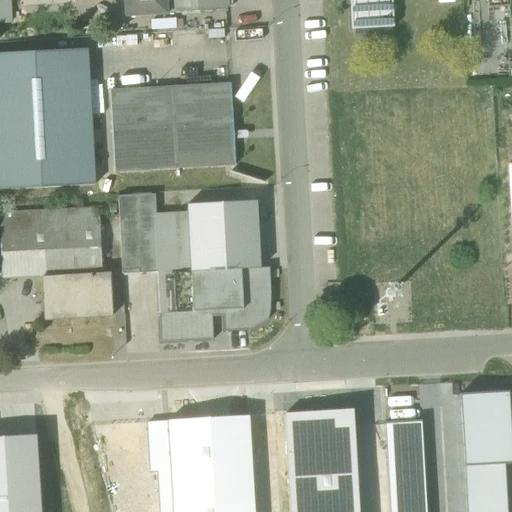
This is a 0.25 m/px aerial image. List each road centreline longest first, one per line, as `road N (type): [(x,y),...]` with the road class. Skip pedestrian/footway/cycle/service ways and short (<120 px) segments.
road 1 (residential): [(299,0),(325,368)]
road 2 (residential): [(0,379),(325,368)]
road 3 (residential): [(325,368),(511,358)]
road 4 (track): [(56,377),(88,511)]
